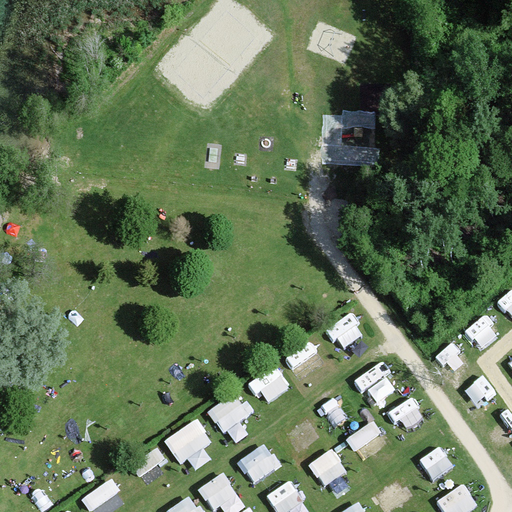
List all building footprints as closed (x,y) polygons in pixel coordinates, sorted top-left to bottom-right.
[(290,353),(296,372),(321,364),(316,346),(290,353)] [(267,397),(290,384),(280,367),(257,380),(267,397)] [(335,424),(360,407),(345,386),(320,404),(335,424)] [(235,394),(214,410),(235,436),(255,420),(235,394)] [(410,438),(432,423),(413,395),(391,411),(410,438)] [(295,446),(321,436),(313,413),(286,423),(295,446)] [(166,438),(181,461),(215,439),(200,416),(166,438)] [(349,433),(361,456),(389,442),(377,419),(349,433)] [(256,480),(282,460),(266,440),(240,460),(256,480)] [(433,476),(453,466),(443,446),(423,456),(433,476)] [(322,483),(348,472),(338,449),(312,460),(322,483)] [(204,483),(221,511),(235,511),(247,505),(226,470),(204,483)] [(389,507),(411,493),(398,474),(376,488),(389,507)] [(112,477),(84,498),(92,509),(121,488),(112,477)] [(280,511),(287,511),(307,501),(294,479),(269,493),(280,511)] [(439,498),(448,511),(463,511),(479,501),(465,480),(439,498)] [(166,511),(205,511),(206,511),(190,492),(166,511)]
